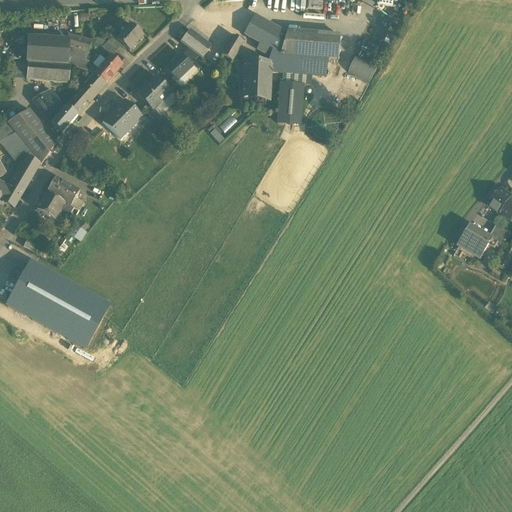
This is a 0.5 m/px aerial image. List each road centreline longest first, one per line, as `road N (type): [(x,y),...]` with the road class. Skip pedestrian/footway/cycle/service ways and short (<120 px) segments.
road 1 (residential): [(191,0),(190,14),(111,87),(47,164),(0,246)]
road 2 (track): [(511,382),(397,511)]
